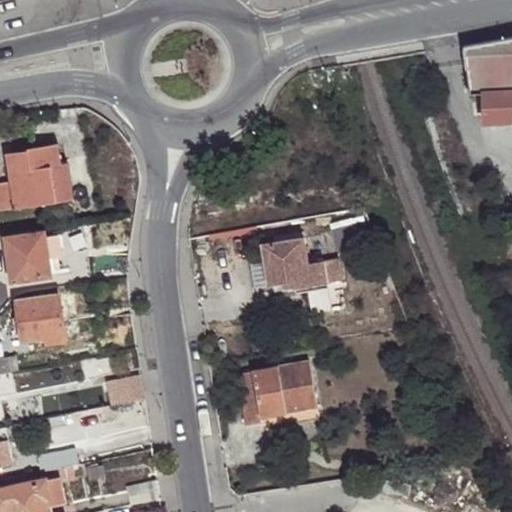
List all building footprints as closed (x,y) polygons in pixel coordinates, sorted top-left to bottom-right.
[(511,37),(464,46),(470,92),(477,93),(483,93),(484,102),(484,120),(511,118),(511,37)] [(15,201),(61,193),(54,155),(62,154),(59,134),(27,140),(28,143),(4,147),(10,176),(15,201)] [(54,155),(61,193),(75,189),(69,153),(62,154),(54,155)] [(0,204),(15,201),(10,176),(0,177),(0,204)] [(372,230),(363,206),(334,211),(337,230),(352,228),(354,235),(372,230)] [(50,258),(47,237),(46,232),(7,239),(13,283),(53,276),(50,258)] [(55,236),(47,237),(50,258),(58,257),(55,236)] [(305,237),(262,245),(270,284),(283,281),(292,280),(293,287),(344,278),(340,256),(309,262),(305,237)] [(292,280),(283,281),(284,289),(293,287),(292,280)] [(66,326),(64,314),(61,293),(18,300),(25,336),(48,333),(48,330),(66,326)] [(72,313),(64,314),(66,326),(70,325),(70,318),(73,317),(72,313)] [(68,337),(66,326),(48,330),(48,333),(49,340),(68,337)] [(0,357),(0,372),(3,372),(15,370),(13,355),(0,357)] [(263,419),(263,416),(318,407),(309,360),(239,372),(248,422),(263,419)] [(105,384),(110,404),(142,397),(140,377),(105,384)] [(6,424),(0,425),(0,439),(9,438),(6,424)] [(9,438),(0,439),(0,466),(13,462),(9,438)] [(38,456),(41,471),(59,468),(74,465),(78,463),(74,448),(38,456)] [(0,511),(7,510),(7,511),(47,511),(48,511),(52,510),(51,507),(49,494),(68,490),(65,477),(74,465),(59,468),(41,471),(16,477),(0,479),(0,511)] [(125,489),(130,507),(158,501),(155,481),(125,489)] [(68,490),(49,494),(51,507),(70,504),(68,490)]
